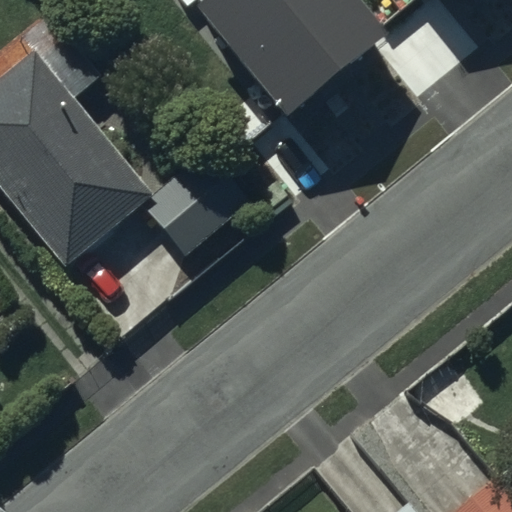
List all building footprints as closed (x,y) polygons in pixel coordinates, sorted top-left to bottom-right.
[(338,0),(366,33),(406,0),(338,0)] [(27,44),(0,65),(0,196),(56,265),(147,191),(27,44)] [(202,151),(143,205),(186,253),(245,200),(202,151)] [(511,511),(511,490),(497,472),(446,511),(511,511)] [(414,511),(407,503),(395,511),(414,511)]
